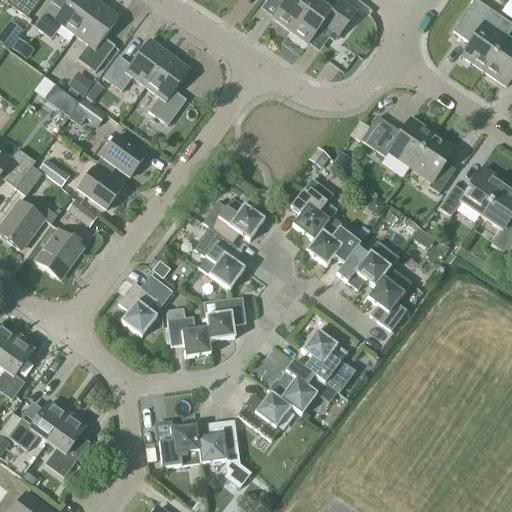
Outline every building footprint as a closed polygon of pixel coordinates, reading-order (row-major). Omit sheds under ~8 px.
[(13,0),(8,7),(26,20),(40,0),(13,0)] [(73,38),(98,5),(91,0),(70,0),(61,13),(50,5),(32,30),(50,43),(60,29),(73,38)] [(289,34),(313,2),(310,0),(284,0),(286,1),(271,21),(289,34)] [(313,2),(289,34),(306,47),(320,28),(330,35),(328,37),(335,42),(356,14),(337,0),(330,0),(323,9),(313,2)] [(511,30),(511,27),(474,1),(451,34),(468,46),(458,60),(459,61),(461,59),(469,65),(468,66),(469,67),(470,65),(482,73),(480,75),(481,75),(506,39),(511,30)] [(98,5),(73,38),(86,48),(76,62),(94,75),(113,49),(102,41),(118,20),(98,5)] [(13,27),(6,36),(14,43),(21,33),(13,27)] [(511,43),(506,40),(482,74),(505,90),(511,79),(511,43)] [(27,48),(17,41),(10,51),(20,58),(27,48)] [(144,91),(169,57),(148,42),(129,68),(118,59),(101,81),(120,95),(131,81),(144,91)] [(169,57),(144,91),(157,100),(147,115),(153,120),(166,129),(185,103),(173,94),(189,72),(169,57)] [(78,96),(82,100),(92,86),(77,74),(66,88),(70,91),(66,95),(74,101),(78,96)] [(91,106),(102,91),(96,86),(84,101),(91,106)] [(97,129),(105,118),(81,101),(73,112),(97,129)] [(408,171),(432,136),(409,121),(399,135),(376,120),(360,144),(384,160),(386,156),(408,171)] [(432,136),(408,171),(430,186),(427,190),(437,197),(454,173),(444,167),(454,152),(432,136)] [(96,165),(110,176),(114,170),(129,181),(144,159),(116,138),(100,160),(96,165)] [(319,171),(328,158),(316,150),(307,162),(319,171)] [(16,190),(30,171),(34,165),(16,153),(9,162),(0,155),(0,178),(14,189),(16,190)] [(341,172),(349,162),(341,157),(334,167),(341,172)] [(60,189),(68,179),(45,163),(37,173),(60,189)] [(106,181),(110,176),(96,165),(92,171),(76,192),(105,213),(120,192),(106,181)] [(480,219),(503,185),(481,170),(463,196),(453,188),(437,211),(450,219),(460,205),(480,219)] [(39,177),(30,171),(16,190),(14,189),(12,192),(22,200),(39,177)] [(320,234),(331,220),(335,214),(326,206),(332,198),(311,182),(288,211),(298,219),(291,228),(312,244),(320,234)] [(511,191),(503,185),(480,219),(500,233),(490,247),(502,256),(511,241),(511,229),(507,226),(511,217),(511,191)] [(377,219),(384,208),(374,200),(366,211),(377,219)] [(219,239),(231,247),(238,237),(248,244),(263,223),(242,208),(241,209),(231,201),(224,210),(216,205),(201,226),(208,231),(219,239)] [(56,219),(35,203),(29,211),(19,204),(0,230),(0,239),(18,254),(42,223),(49,228),(56,219)] [(88,230),(95,220),(73,203),(65,213),(88,230)] [(341,227),(331,220),(320,234),(312,244),(304,254),(325,270),(333,260),(343,268),(351,257),(356,250),(358,247),(338,231),(341,227)] [(408,242),(417,230),(407,223),(398,235),(408,242)] [(230,248),(231,247),(219,239),(208,231),(193,252),(204,261),(214,268),(207,278),(228,294),(243,272),(233,265),(241,254),(230,248)] [(57,282),(81,250),(58,233),(34,265),(57,282)] [(397,261),(376,244),(366,258),(356,250),(351,257),(343,268),(335,278),(356,294),(363,284),(373,292),(382,281),(390,270),(397,261)] [(162,282),(169,272),(158,264),(151,273),(162,282)] [(410,286),(390,270),(382,281),(373,292),(366,302),(376,309),(368,319),(389,335),(405,314),(395,307),(410,286)] [(171,295),(149,278),(139,291),(133,286),(116,307),(127,314),(119,325),(140,341),(156,320),(146,312),(151,305),(160,311),(171,295)] [(202,306),(206,331),(208,345),(234,341),(232,329),(244,327),(241,301),(202,306)] [(208,345),(206,331),(193,333),(192,321),(184,322),(183,311),(167,314),(165,317),(169,350),(182,348),(184,361),(210,357),(208,345)] [(0,359),(17,337),(10,332),(8,335),(0,329),(0,359)] [(301,372),(313,380),(323,387),(346,356),(315,333),(299,354),(309,362),(301,372)] [(17,337),(0,359),(0,372),(3,374),(0,377),(0,395),(11,404),(24,386),(14,379),(32,353),(21,345),(23,342),(17,337)] [(313,380),(301,372),(291,364),(277,384),(274,382),(266,394),(268,396),(269,395),(279,403),(290,411),(300,419),(315,398),(305,390),(313,380)] [(275,431),(290,411),(279,403),(269,395),(268,396),(261,405),(251,398),(236,419),(270,445),(278,434),(275,431)] [(46,445),(69,414),(62,410),(60,413),(48,405),(29,430),(20,423),(7,441),(26,454),(37,439),(46,445)] [(69,414),(46,445),(55,452),(43,467),(63,482),(76,464),(66,456),(84,431),(73,422),(75,419),(69,414)] [(196,441),(197,455),(199,467),(224,464),(226,477),(223,480),(239,493),(250,477),(238,468),(236,450),(233,424),(207,427),(208,440),(196,441)] [(197,455),(196,441),(194,429),(168,432),(170,445),(157,446),(161,472),(187,469),(185,457),(197,455)] [(0,457),(9,446),(0,439),(0,457)] [(154,461),(153,449),(144,450),(146,462),(154,461)] [(31,487),(35,481),(26,474),(21,480),(31,487)] [(11,511),(44,511),(23,496),(11,511)] [(185,503),(183,505),(191,511),(204,511),(204,504),(195,506),(193,509),(185,503)]
